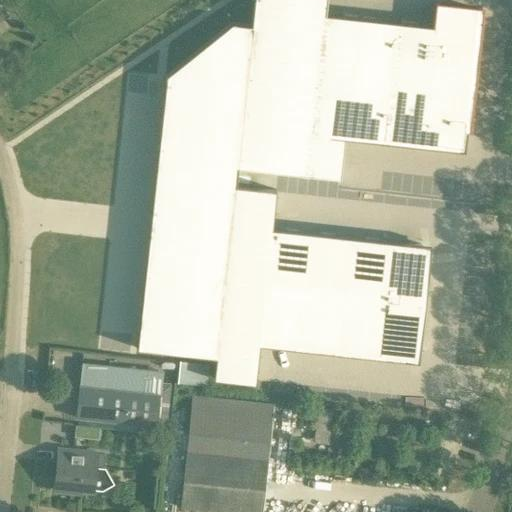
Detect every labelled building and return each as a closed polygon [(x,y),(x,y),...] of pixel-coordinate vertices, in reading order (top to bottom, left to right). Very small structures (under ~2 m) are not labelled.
[(166,74),(152,196),(231,205),(233,185),(235,167),(338,178),(342,137),(464,150),(466,130),(470,130),(483,6),(436,1),(434,25),(324,13),(307,11),(307,0),(253,0),(251,24),(230,22),(166,74)] [(0,32),(9,23),(0,13),(0,32)] [(152,196),(136,348),(215,357),(212,378),(254,382),(258,344),(407,360),(418,352),(429,255),(420,244),(271,228),(275,189),(233,185),(231,205),(152,196)] [(205,387),(208,364),(179,361),(176,383),(205,387)] [(125,378),(77,374),(74,418),(167,425),(170,385),(125,381),(125,378)] [(194,397),(181,508),(215,511),(322,511),(327,468),(268,461),(274,406),(194,397)] [(331,441),(332,406),(317,406),(316,441),(331,441)] [(99,439),(101,425),(75,422),(74,436),(99,439)] [(93,490),(101,491),(112,484),(103,468),(105,455),(59,450),(55,490),(77,492),(77,490),(93,492),(93,490)]
